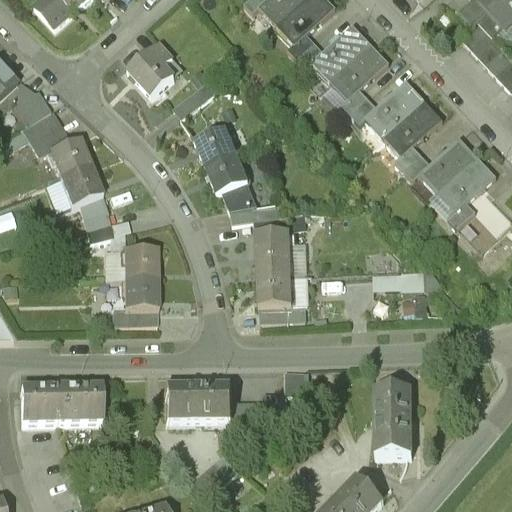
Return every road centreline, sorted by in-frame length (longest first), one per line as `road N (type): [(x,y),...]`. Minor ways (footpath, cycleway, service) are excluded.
road 1 (residential): [(217,359),(214,303),(191,231),(157,181),(66,89)]
road 2 (residential): [(217,359),(511,345)]
road 3 (residential): [(3,364),(217,359)]
road 4 (residential): [(365,0),(511,155)]
road 5 (residential): [(18,511),(4,455),(3,364)]
road 6 (residential): [(66,89),(166,0)]
road 7 (residential): [(511,412),(425,511)]
